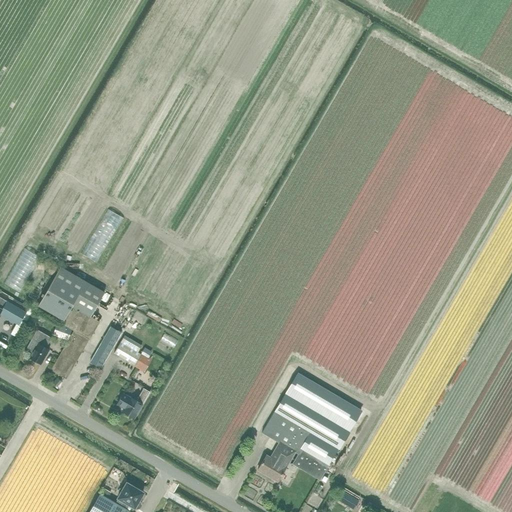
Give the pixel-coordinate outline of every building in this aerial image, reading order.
[(181,63),(183,61),(212,76),(215,72),(222,76),(227,68),(161,32),(153,48),(181,63)] [(205,106),(211,92),(143,60),(137,73),(205,106)] [(315,98),(247,61),(239,76),(307,113),(315,98)] [(282,158),(285,152),(275,146),(274,145),(248,130),(245,130),(239,126),(228,120),(225,126),(201,120),(218,129),(240,142),(241,142),(250,148),(253,148),(258,151),(266,153),(274,158),(275,157),(282,158)] [(54,276),(57,268),(51,266),(48,274),(54,276)] [(38,306),(63,320),(61,323),(74,331),(65,346),(59,355),(51,370),(66,379),(100,322),(90,317),(105,292),(60,267),(38,306)] [(0,314),(9,320),(19,326),(27,313),(16,307),(0,297),(0,314)] [(37,313),(34,318),(42,323),(45,318),(37,313)] [(56,324),(52,334),(67,340),(71,330),(56,324)] [(102,341),(90,362),(101,369),(113,348),(122,333),(111,326),(102,341)] [(50,350),(46,347),(51,338),(37,330),(26,349),(32,353),(29,358),(41,365),(50,350)] [(114,353),(135,366),(141,355),(138,352),(141,346),(124,336),(114,353)] [(145,348),(142,353),(149,357),(152,352),(145,348)] [(362,411),(298,372),(262,433),(279,443),(271,457),(266,454),(257,470),(277,483),(295,453),(298,454),(292,464),(320,480),(337,450),(338,451),(362,411)] [(133,419),(142,404),(150,392),(143,388),(136,401),(123,393),(117,404),(124,408),(122,412),(133,419)] [(131,511),(132,511),(134,507),(137,509),(140,508),(142,505),(141,502),(139,501),(144,493),(127,483),(125,487),(120,489),(121,494),(118,498),(119,499),(117,503),(100,493),(89,511),(131,511)] [(105,489),(102,493),(108,497),(111,492),(105,489)] [(342,491),(337,500),(354,509),(359,501),(342,491)]
